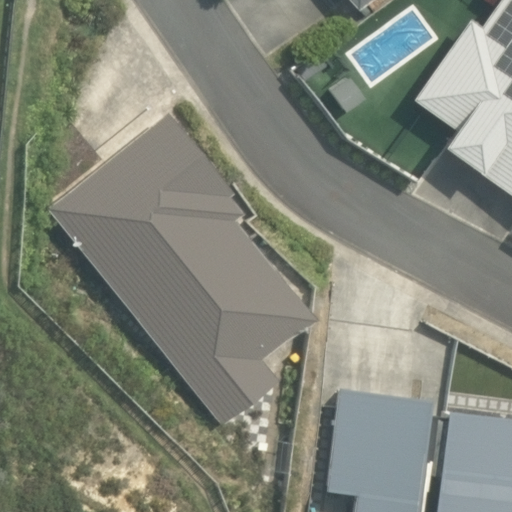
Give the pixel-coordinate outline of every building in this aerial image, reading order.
[(346,0),(352,8),(363,0),(346,0)] [(434,9),(426,0),(398,0),(391,7),(410,29),(434,9)] [(452,128),(440,146),(511,196),(511,0),(496,0),(478,26),(469,20),(412,101),(452,128)] [(166,113),(44,207),(220,425),(277,379),(259,359),(312,316),(232,219),(241,212),(227,195),(230,192),(166,113)] [(511,511),(511,415),(444,407),(442,416),(426,414),(428,398),(336,387),(323,490),(352,493),(349,511),(511,511)]
